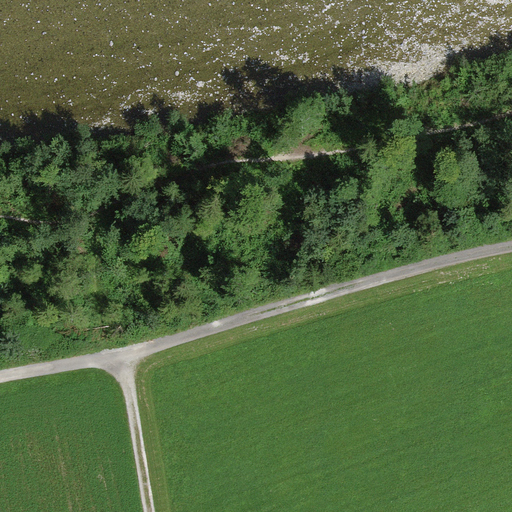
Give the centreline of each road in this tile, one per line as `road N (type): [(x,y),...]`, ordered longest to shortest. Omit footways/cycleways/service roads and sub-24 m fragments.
road 1 (track): [(511,245),(386,274),(121,355),(0,376)]
road 2 (track): [(121,355),(150,511)]
